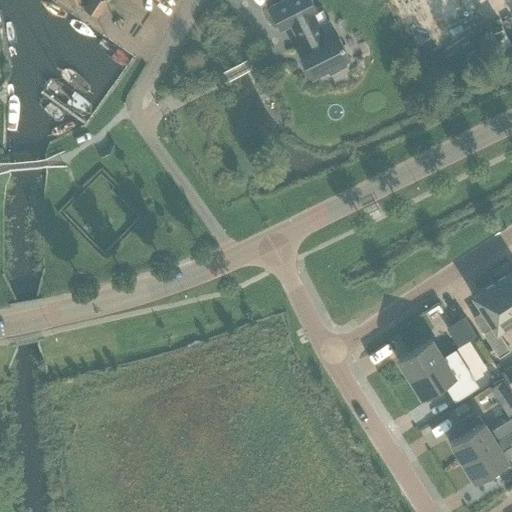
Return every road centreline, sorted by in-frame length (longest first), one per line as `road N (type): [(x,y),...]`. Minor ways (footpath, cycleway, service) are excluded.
road 1 (tertiary): [(270,241),(511,121)]
road 2 (tertiary): [(0,326),(159,286),(235,255)]
road 3 (residential): [(329,353),(511,239)]
road 4 (residential): [(134,101),(144,129),(235,255)]
road 5 (unclassified): [(425,511),(329,353)]
road 6 (unclassified): [(329,353),(270,241)]
